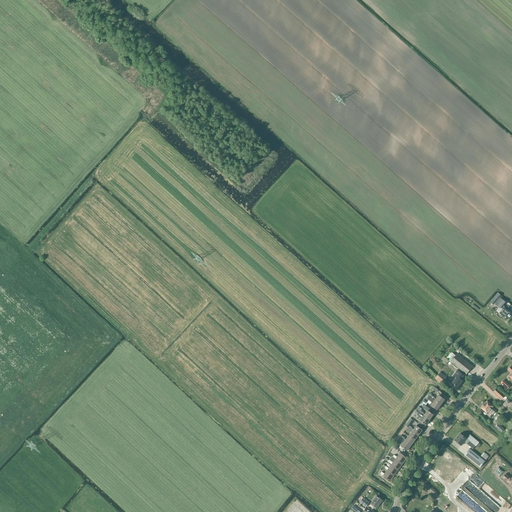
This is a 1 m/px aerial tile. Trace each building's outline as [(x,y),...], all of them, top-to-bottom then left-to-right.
[(502,310),(499,314),(507,320),(511,313),(511,312),(505,307),(504,307),(502,306),(505,302),(500,298),(495,304),(500,309),(500,308),(502,310)] [(455,355),(451,352),(446,358),(450,361),(455,355)] [(466,374),(472,367),(457,354),(450,362),(466,374)] [(452,383),(457,387),(462,381),(460,379),(461,378),(463,375),(457,370),(453,376),(456,378),(452,383)] [(440,372),(435,378),(441,384),(446,378),(440,372)] [(507,388),(509,385),(504,380),(501,383),(503,384),(502,384),(507,388)] [(507,398),(496,389),(493,392),(501,399),(503,398),(505,400),(507,398)] [(432,396),(430,397),(435,401),(441,405),(445,400),(439,395),(436,399),(434,398),(435,398),(432,396)] [(435,401),(430,397),(429,396),(427,399),(433,403),(431,406),(437,410),(441,405),(435,401)] [(487,401),(480,408),(487,414),(488,412),(492,415),(495,412),(491,409),(493,407),(487,401)] [(429,420),(419,413),(416,410),(414,412),(414,413),(418,416),(416,418),(426,425),(429,420)] [(419,413),(429,420),(433,415),(427,411),(424,414),(423,413),(421,411),(419,413)] [(504,429),(498,424),(495,427),(501,432),(504,429)] [(416,426),(413,430),(412,429),(412,428),(409,426),(408,428),(418,435),(422,430),(416,426)] [(418,435),(408,428),(407,430),(409,432),(410,431),(411,432),(408,436),(414,441),(418,435)] [(460,434),(454,440),(461,446),(464,442),(467,444),(469,441),(475,446),(479,442),(470,435),(467,439),(460,434)] [(411,446),(414,441),(408,436),(406,440),(404,439),(405,438),(402,436),(400,438),(411,446)] [(407,451),(411,446),(400,438),(399,440),(402,442),(402,441),(404,442),(401,446),(407,451)] [(464,455),(480,468),(485,461),(469,449),(464,455)] [(393,457),(396,459),(402,464),(407,458),(400,453),(397,457),(394,455),(393,457)] [(402,464),(396,459),(393,463),(389,460),(387,462),(391,464),(398,470),(402,464)] [(398,470),(391,464),(389,468),(386,466),(384,468),(387,470),(394,475),(398,470)] [(394,475),(387,470),(384,474),(382,472),(380,474),(390,481),(394,475)] [(506,498),(484,480),(480,485),(503,502),(506,498)] [(494,511),(498,511),(502,508),(483,491),(478,497),(494,511)] [(377,496),(371,504),(376,509),(382,500),(377,496)] [(370,503),(363,498),(359,503),(366,508),(370,503)]
